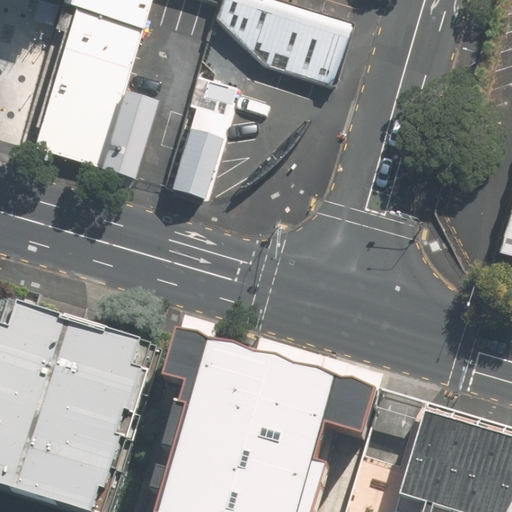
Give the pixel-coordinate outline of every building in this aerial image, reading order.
[(63,0),(54,33),(21,147),(106,167),(128,94),(155,0),(63,0)] [(353,24),(269,0),(218,0),(213,19),(250,55),(265,69),(335,89),(353,24)] [(240,88),(197,76),(165,189),(207,201),(240,88)] [(128,94),(106,167),(139,177),(160,103),(128,94)] [(0,493),(60,511),(111,511),(162,350),(0,299),(0,493)] [(205,336),(185,335),(172,377),(197,384),(192,402),(200,404),(169,511),(319,511),(332,469),(318,463),(330,425),(368,437),(382,392),(358,382),(347,384),(324,371),(300,369),(282,358),(262,357),(237,345),(216,346),(205,336)] [(511,511),(511,440),(440,419),(415,503),(446,511),(511,511)]
